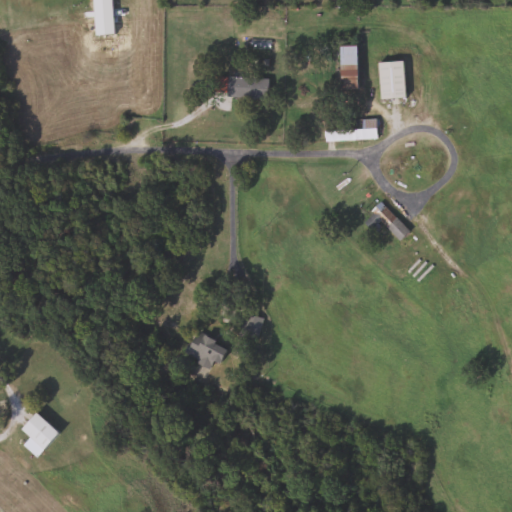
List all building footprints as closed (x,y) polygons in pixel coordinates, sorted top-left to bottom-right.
[(338,90),(338,46),(354,46),(354,90),(338,90)] [(402,62),(402,98),(377,98),(376,62),(402,62)] [(374,120),(374,140),(322,140),(322,120),(374,120)] [(397,242),(368,212),(378,202),(407,231),(397,242)] [(196,339),(198,334),(225,346),(215,367),(181,351),(188,335),(196,339)] [(36,411),(57,432),(36,457),(22,444),(29,436),(21,428),(36,411)]
